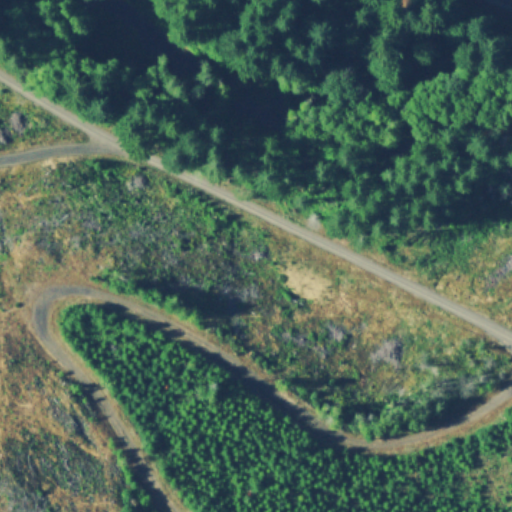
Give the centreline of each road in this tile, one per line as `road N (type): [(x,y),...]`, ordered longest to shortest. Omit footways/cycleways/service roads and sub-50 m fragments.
road 1 (track): [(175,511),(107,406),(41,335),(39,311),(56,292),(89,289),(184,328),(347,438),(392,441),(458,423),(511,388)]
road 2 (track): [(0,62),(115,134),(511,329)]
